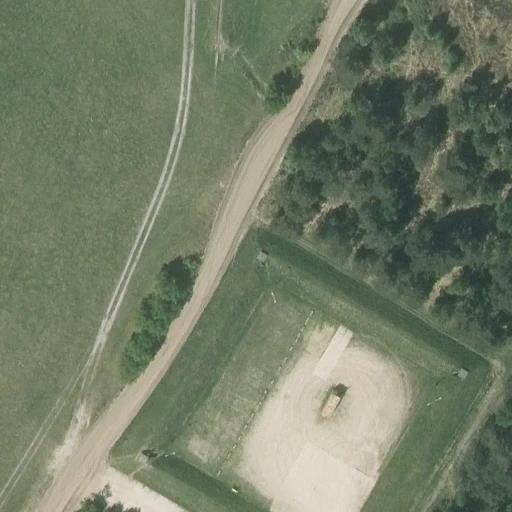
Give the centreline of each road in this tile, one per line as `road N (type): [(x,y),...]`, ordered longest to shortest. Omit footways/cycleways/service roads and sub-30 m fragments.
road 1 (track): [(350,0),(173,334),(54,511)]
road 2 (track): [(189,0),(172,165),(89,372),(71,447),(75,478)]
road 3 (track): [(0,501),(104,328)]
